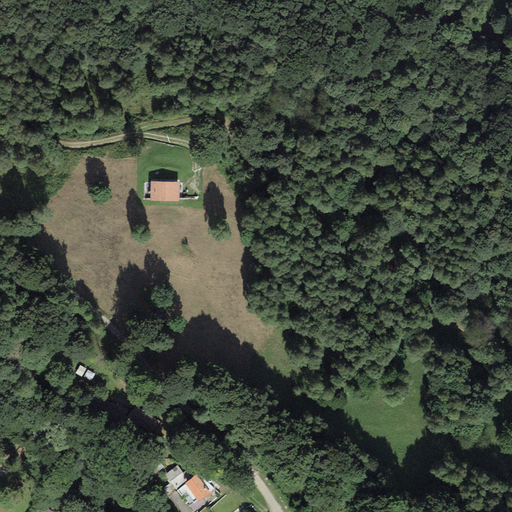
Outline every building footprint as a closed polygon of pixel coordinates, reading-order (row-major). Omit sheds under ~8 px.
[(178,179),(150,180),(151,200),(179,199),(178,179)] [(80,378),(75,385),(88,393),(92,385),(80,378)] [(136,405),(128,414),(145,424),(152,414),(136,405)] [(177,464),(165,473),(176,488),(185,481),(184,480),(187,479),(177,464)] [(187,479),(184,480),(185,481),(198,498),(201,496),(209,490),(196,472),(187,479)] [(206,504),(201,496),(198,498),(190,503),(195,511),(206,504)] [(49,511),(51,509),(40,502),(35,511),(49,511)]
